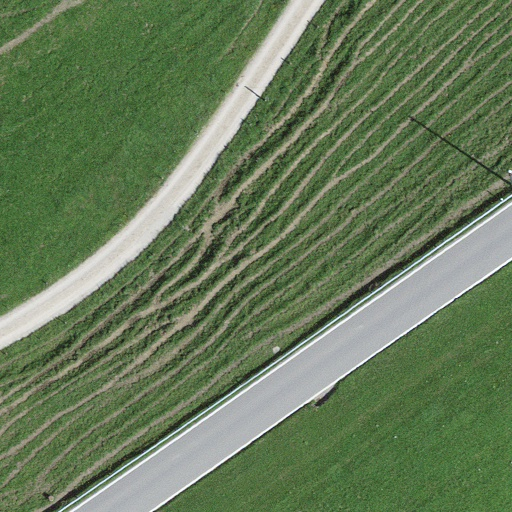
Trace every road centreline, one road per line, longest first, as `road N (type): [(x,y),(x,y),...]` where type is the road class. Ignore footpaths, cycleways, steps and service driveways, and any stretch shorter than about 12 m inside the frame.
road 1 (tertiary): [(107,511),(511,229)]
road 2 (track): [(304,0),(176,189),(82,283),(0,331)]
